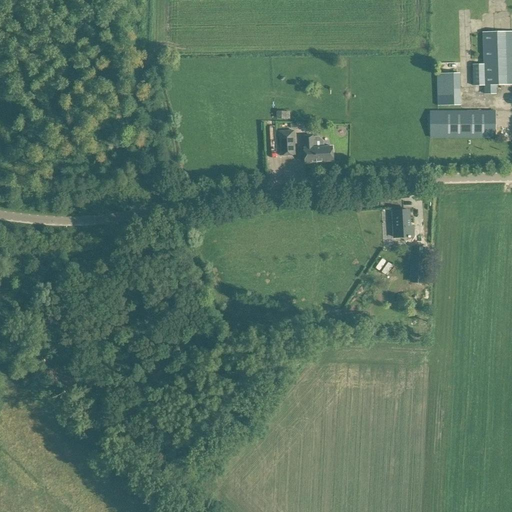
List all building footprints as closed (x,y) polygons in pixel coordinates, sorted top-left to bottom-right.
[(511,31),(483,32),(484,64),(473,65),(474,86),(484,85),(485,94),(496,93),(495,85),(511,84),(511,31)] [(459,73),(437,74),(438,106),(460,105),(459,73)] [(495,111),(430,112),(430,137),(495,137),(495,111)] [(293,130),(279,131),(279,138),(280,156),(295,155),(294,137),(293,130)] [(304,148),(304,152),(305,162),(333,161),(332,146),(324,147),(313,147),(313,137),(313,136),(305,136),(305,148),(304,148)] [(395,211),(392,211),(393,219),(396,219),(396,226),(393,226),(394,238),(405,237),(408,237),(408,238),(410,238),(410,237),(413,237),(413,233),(412,226),(410,227),(409,210),(397,211),(397,210),(395,210),(395,211)] [(413,247),(411,276),(425,277),(426,248),(413,247)] [(381,258),(376,269),(387,274),(392,263),(381,258)]
